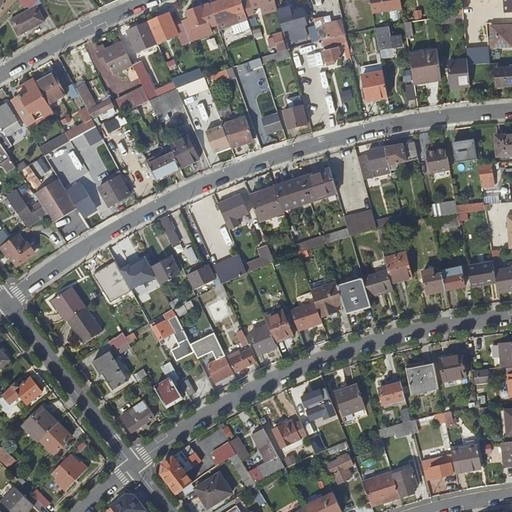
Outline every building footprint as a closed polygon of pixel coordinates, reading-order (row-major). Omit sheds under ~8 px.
[(233,0),(221,0),(209,4),(216,24),(239,16),(233,0)] [(250,0),(242,2),(247,17),(255,14),(253,9),(275,3),(274,0),(250,0)] [(370,0),(372,13),(380,12),(378,0),(370,0)] [(378,0),(380,12),(402,8),(400,0),(378,0)] [(511,0),(502,0),(503,13),(511,12),(511,0)] [(216,24),(209,4),(187,12),(190,20),(182,22),(189,40),(212,32),(210,26),(216,24)] [(12,20),(19,35),(45,22),(37,6),(12,20)] [(290,30),(291,39),(304,36),(302,27),(305,27),(300,10),(292,12),(291,6),(277,10),(280,20),(281,21),(284,31),(290,30)] [(169,14),(148,22),(157,43),(177,35),(169,14)] [(322,40),(346,34),(344,25),(327,29),(325,20),(313,23),(314,29),(318,42),(322,40)] [(412,21),(405,22),(407,37),(414,36),(412,21)] [(157,43),(148,22),(128,31),(137,52),(157,43)] [(511,25),(491,26),(492,48),(511,47),(511,25)] [(312,43),(318,42),(314,29),(309,30),(312,43)] [(378,34),(381,49),(393,47),(402,45),(400,30),(378,34)] [(278,43),(280,50),(285,48),(281,33),(273,35),(274,37),(267,39),(269,46),(278,43)] [(348,42),(346,34),(322,40),(324,48),(332,46),(339,45),(348,42)] [(180,38),(185,51),(191,49),(186,36),(180,38)] [(133,66),(131,62),(122,43),(98,54),(103,63),(108,61),(114,75),(120,72),(121,75),(125,73),(124,70),(133,66)] [(393,47),(381,49),(382,58),(395,56),(393,47)] [(490,47),(469,47),(469,62),(490,62),(490,47)] [(340,48),(333,50),(324,52),(327,66),(336,64),(335,61),(342,59),(340,48)] [(291,57),(288,49),(268,56),(271,63),(291,57)] [(438,49),(409,53),(413,75),(414,82),(414,84),(425,83),(424,79),(442,77),(438,49)] [(240,75),(264,66),(261,57),(237,66),(240,75)] [(133,66),(140,79),(145,77),(138,59),(131,62),(133,66)] [(471,85),(469,65),(468,60),(449,61),(452,87),(471,85)] [(226,70),(232,68),(230,63),(221,66),(223,71),(226,70)] [(496,69),(497,87),(511,85),(511,64),(510,65),(510,68),(496,69)] [(202,73),(204,78),(211,75),(218,73),(216,68),(202,73)] [(229,80),(226,70),(223,71),(218,73),(211,75),(215,85),(229,80)] [(389,97),(384,71),(363,75),(369,101),(389,97)] [(36,84),(49,105),(66,96),(54,74),(36,84)] [(414,82),(413,75),(405,76),(407,83),(414,82)] [(22,92),(36,84),(34,81),(17,90),(20,96),(23,94),(22,92)] [(51,109),(49,105),(36,84),(22,92),(23,94),(20,96),(22,98),(12,104),(24,124),(27,123),(29,126),(36,122),(34,118),(51,109)] [(417,99),(414,84),(406,86),(408,100),(417,99)] [(88,107),(94,104),(84,85),(78,89),(88,107)] [(177,89),(150,101),(154,111),(166,106),(168,111),(184,105),(177,89)] [(343,101),(354,99),(352,91),(342,92),(343,101)] [(126,97),(116,102),(122,114),(150,101),(146,93),(129,101),(126,97)] [(109,99),(96,106),(100,114),(113,107),(109,99)] [(285,116),(288,129),(294,128),(294,125),(297,124),(297,127),(308,124),(301,99),(287,103),(289,111),(290,114),(285,116)] [(0,131),(17,121),(6,104),(0,107),(0,131)] [(100,114),(96,106),(94,104),(88,107),(93,117),(100,114)] [(66,135),(70,141),(96,127),(87,110),(80,114),(85,124),(66,135)] [(267,133),(283,128),(278,113),(262,118),(267,133)] [(223,125),(231,146),(253,138),(245,116),(244,114),(241,114),(239,115),(238,117),(238,120),(223,125)] [(111,135),(125,130),(121,116),(106,121),(111,135)] [(251,120),(255,132),(264,129),(260,117),(251,120)] [(223,125),(206,131),(213,150),(215,153),(221,151),(231,146),(223,125)] [(172,142),(183,166),(201,158),(190,134),(172,142)] [(511,135),(496,137),(498,157),(511,156),(511,135)] [(451,140),(454,158),(473,155),(470,140),(463,141),(463,138),(451,140)] [(397,164),(418,159),(415,143),(413,143),(413,141),(407,142),(407,144),(385,148),(390,168),(391,170),(397,169),(397,164)] [(0,166),(11,159),(0,143),(0,166)] [(390,168),(385,148),(367,152),(368,154),(357,156),(362,175),(390,168)] [(430,173),(450,169),(448,157),(446,158),(444,149),(426,153),(430,173)] [(147,161),(156,179),(181,167),(174,153),(167,156),(165,153),(147,161)] [(13,163),(18,170),(23,166),(19,160),(13,163)] [(491,163),(478,164),(482,189),(495,187),(491,163)] [(125,184),(127,183),(120,170),(116,172),(118,177),(113,180),(112,177),(106,180),(107,183),(100,187),(110,206),(130,195),(125,184)] [(303,179),(310,203),(337,194),(330,170),(303,179)] [(48,215),(54,224),(78,209),(59,179),(35,195),(43,207),(48,215)] [(283,211),(310,203),(303,179),(275,188),(283,211)] [(509,186),(485,191),(486,202),(511,198),(509,186)] [(284,214),(283,211),(275,188),(249,197),(259,223),(284,214)] [(29,227),(48,215),(43,207),(33,214),(17,191),(9,196),(29,227)] [(220,209),(225,221),(228,228),(238,224),(236,217),(247,212),(241,196),(233,199),(219,205),(220,209)] [(430,205),(432,217),(450,214),(447,202),(430,205)] [(463,212),(485,210),(485,204),(463,207),(463,212)] [(376,230),(374,222),(373,215),(369,215),(368,211),(362,213),(363,217),(357,219),(356,215),(344,218),(347,229),(350,236),(376,230)] [(417,213),(419,221),(429,219),(427,211),(417,213)] [(460,226),(458,214),(439,217),(441,229),(460,226)] [(391,226),(404,224),(402,216),(374,222),(376,230),(391,226)] [(167,217),(160,220),(168,236),(173,246),(179,243),(167,217)] [(488,225),(492,250),(501,249),(497,224),(488,225)] [(391,226),(376,230),(379,238),(393,235),(391,226)] [(324,244),(350,236),(347,229),(321,238),(324,244)] [(7,243),(0,248),(6,256),(9,254),(18,266),(34,254),(19,234),(7,243)] [(298,253),(324,244),(321,238),(295,246),(298,253)] [(272,263),(274,262),(269,250),(258,254),(263,266),(272,263)] [(405,253),(384,258),(388,271),(391,285),(412,279),(405,253)] [(222,284),(247,273),(240,257),(232,260),(233,263),(215,270),(218,276),(222,284)] [(152,269),(160,284),(180,274),(171,259),(152,269)] [(117,290),(127,284),(122,274),(118,276),(110,264),(102,269),(101,267),(97,269),(98,272),(93,275),(104,294),(109,291),(105,285),(111,282),(117,290)] [(189,274),(196,288),(213,280),(216,287),(222,284),(218,276),(213,278),(208,265),(189,274)] [(497,285),(495,271),(494,265),(468,268),(472,287),(485,285),(485,286),(497,285)] [(461,267),(442,271),(443,273),(446,290),(465,286),(461,267)] [(497,285),(498,293),(511,291),(511,268),(495,271),(497,285)] [(393,291),(391,285),(388,271),(362,279),(368,299),(393,291)] [(446,290),(443,273),(433,275),(432,271),(423,273),(427,294),(446,290)] [(368,299),(362,279),(337,286),(343,305),(346,315),(370,308),(368,299)] [(343,305),(337,286),(336,285),(312,293),(315,304),(321,318),(338,313),(336,307),(343,305)] [(67,321),(68,321),(75,315),(86,308),(72,287),(53,301),(67,321)] [(209,306),(215,320),(229,313),(223,300),(209,306)] [(322,322),(321,318),(315,304),(291,312),(298,331),(308,328),(307,327),(322,322)] [(75,315),(68,321),(85,344),(102,331),(86,308),(75,315)] [(178,361),(195,353),(192,347),(173,310),(164,315),(167,320),(156,326),(154,323),(151,325),(161,340),(174,333),(181,347),(172,351),(178,361)] [(283,311),(265,318),(268,324),(276,344),(293,337),(283,311)] [(277,347),(276,344),(268,324),(249,332),(259,355),(277,347)] [(128,341),(126,338),(123,333),(109,343),(114,351),(128,341)] [(243,347),(248,345),(243,333),(238,335),(243,347)] [(132,334),(126,338),(128,341),(129,343),(135,340),(132,334)] [(216,335),(192,347),(195,353),(198,359),(213,352),(217,361),(207,366),(211,375),(215,384),(234,374),(216,335)] [(511,342),(499,344),(501,368),(510,367),(511,367),(511,342)] [(0,348),(0,370),(11,360),(0,348)] [(230,356),(237,372),(256,363),(250,350),(241,354),(240,351),(230,356)] [(104,375),(113,391),(128,383),(110,353),(93,363),(101,377),(104,375)] [(441,359),(446,382),(468,378),(463,355),(441,359)] [(174,383),(180,380),(171,364),(162,369),(170,382),(156,389),(167,408),(183,398),(174,383)] [(412,395),(440,390),(435,364),(408,369),(412,395)] [(138,382),(148,376),(145,371),(135,378),(138,382)] [(25,373),(2,396),(11,405),(16,405),(23,399),(27,403),(42,392),(31,378),(30,379),(25,373)] [(475,376),(476,386),(489,385),(488,374),(475,376)] [(182,383),(189,398),(196,394),(189,380),(182,383)] [(384,408),(407,402),(402,383),(380,389),(384,408)] [(337,392),(345,416),(366,409),(358,385),(337,392)] [(123,417),(133,433),(141,427),(143,431),(148,427),(146,424),(152,420),(142,404),(123,417)] [(23,426),(39,442),(42,440),(58,424),(43,407),(23,426)] [(336,424),(340,423),(335,409),(330,410),(336,424)] [(448,412),(444,413),(448,434),(453,433),(452,423),(469,420),(467,412),(448,415),(448,412)] [(283,449),(308,437),(302,422),(287,429),(285,425),(274,430),(283,449)] [(59,423),(58,424),(42,440),(56,454),(73,437),(59,423)] [(394,425),(379,430),(381,438),(397,433),(394,425)] [(265,477),(285,467),(265,429),(254,435),(268,462),(259,467),(249,473),(255,482),(256,485),(266,480),(265,477)] [(310,440),(316,455),(329,449),(339,445),(333,430),(310,440)] [(339,445),(329,449),(331,454),(349,447),(347,441),(339,445)] [(238,442),(232,445),(238,455),(241,461),(249,456),(241,443),(238,442)] [(511,443),(501,444),(503,468),(511,466),(511,443)] [(220,466),(237,456),(229,444),(213,454),(220,466)] [(162,475),(178,495),(194,483),(187,473),(203,463),(199,455),(198,456),(190,447),(164,465),(162,475)] [(2,448),(0,449),(0,457),(10,468),(16,462),(2,448)] [(452,456),(456,474),(456,475),(481,470),(476,448),(452,453),(452,456)] [(337,479),(341,488),(351,485),(350,484),(354,482),(351,474),(356,472),(348,452),(340,454),(342,460),(325,466),(331,481),(337,479)] [(80,463),(71,454),(52,473),(57,477),(55,480),(66,490),(74,482),(73,481),(75,478),(76,479),(88,468),(82,461),(80,463)] [(422,463),(427,481),(456,474),(452,456),(422,463)] [(15,467),(10,472),(18,480),(24,475),(15,467)] [(394,476),(399,492),(401,491),(403,497),(416,493),(414,488),(418,487),(413,470),(394,476)] [(392,472),(363,482),(372,506),(400,496),(399,492),(394,476),(392,472)] [(197,491),(209,510),(233,495),(220,475),(197,491)] [(15,489),(2,502),(11,511),(29,511),(34,507),(15,489)] [(306,507),(306,508),(308,511),(342,511),(334,493),(306,507)] [(127,496),(112,506),(116,511),(147,511),(135,496),(127,496)]
